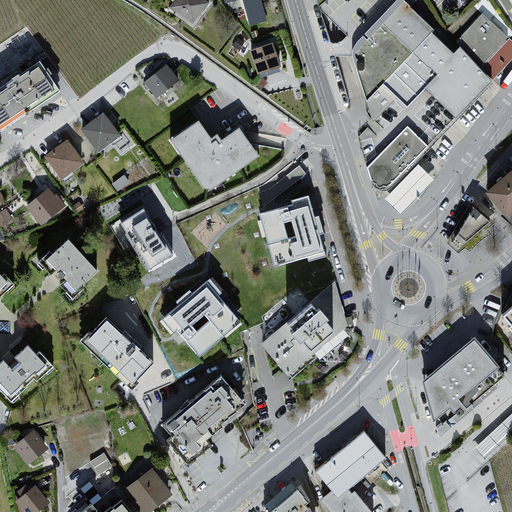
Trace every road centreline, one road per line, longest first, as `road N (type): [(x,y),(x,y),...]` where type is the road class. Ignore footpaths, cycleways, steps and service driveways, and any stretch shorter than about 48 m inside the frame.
road 1 (residential): [(341,153),(299,136),(165,45),(0,162)]
road 2 (secondary): [(335,405),(208,511)]
road 3 (secondary): [(295,0),(341,153)]
road 4 (secondary): [(511,102),(435,207)]
